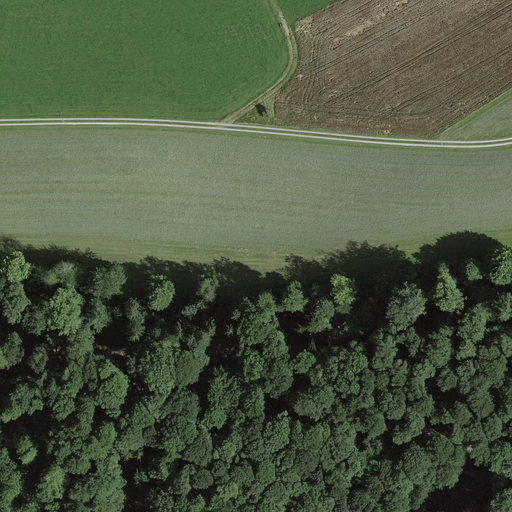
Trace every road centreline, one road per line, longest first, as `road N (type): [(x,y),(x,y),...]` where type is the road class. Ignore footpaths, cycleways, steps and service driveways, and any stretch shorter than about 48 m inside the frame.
road 1 (track): [(511,140),(0,122)]
road 2 (track): [(206,345),(511,459)]
